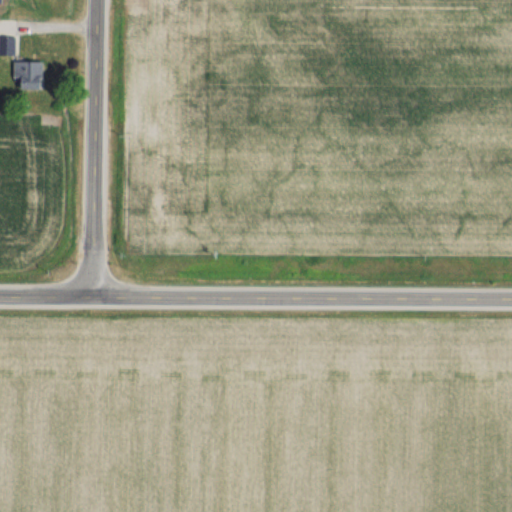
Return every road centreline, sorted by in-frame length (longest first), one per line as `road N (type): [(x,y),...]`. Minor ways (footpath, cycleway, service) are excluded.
road 1 (tertiary): [(511,297),(0,294)]
road 2 (tertiary): [(90,295),(94,0)]
